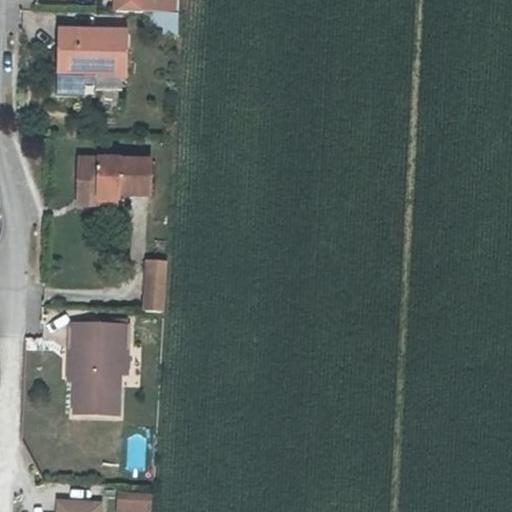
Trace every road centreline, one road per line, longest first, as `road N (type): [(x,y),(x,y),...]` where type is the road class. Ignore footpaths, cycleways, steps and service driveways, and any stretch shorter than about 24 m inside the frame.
road 1 (residential): [(1,511),(15,274)]
road 2 (residential): [(15,274),(18,221),(0,152)]
